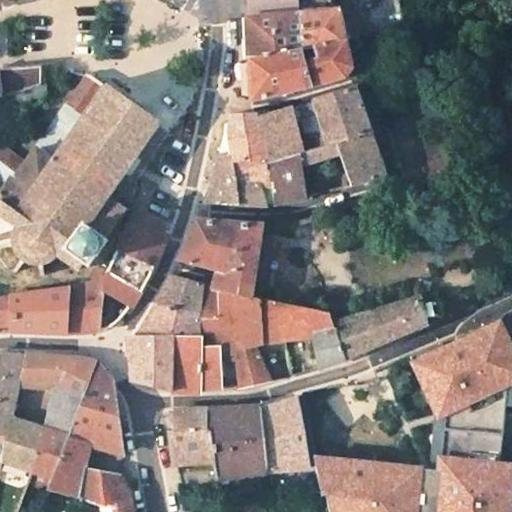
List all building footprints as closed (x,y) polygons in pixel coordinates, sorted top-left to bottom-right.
[(92,0),(59,3),(60,53),(73,54),(91,55),(95,0),(92,0)] [(246,0),(248,17),(296,13),(294,0),(246,0)] [(50,5),(32,9),(25,11),(24,54),(42,54),(60,53),(59,3),(50,5)] [(318,12),(298,13),(304,49),(312,48),(345,44),(348,43),(347,40),(344,40),(339,15),(342,14),(341,10),(318,12)] [(24,54),(25,11),(14,16),(6,19),(4,24),(6,45),(6,57),(24,54)] [(304,49),(298,13),(296,13),(248,17),(244,17),(244,39),(245,60),(284,52),(300,50),(304,49)] [(312,48),(313,54),(309,56),(310,60),(302,62),(309,86),(315,85),(344,77),(351,68),(345,44),(312,48)] [(284,52),(245,60),(245,77),(246,101),(309,86),(302,62),(300,50),(284,52)] [(0,70),(0,87),(2,96),(40,85),(41,65),(0,70)] [(86,75),(24,163),(1,145),(0,145),(0,248),(10,247),(13,254),(18,260),(12,270),(15,272),(22,263),(29,265),(37,266),(38,276),(42,275),(41,265),(48,262),(55,256),(78,273),(84,265),(86,267),(103,243),(101,241),(122,211),(104,198),(157,121),(105,85),(103,85),(91,77),(86,75)] [(384,176),(355,88),(313,102),(325,144),(333,142),(338,156),(351,186),(382,177),(384,176)] [(222,135),(225,134),(261,132),(266,162),(299,152),(308,149),(325,144),(313,102),(312,102),(289,106),(269,112),(268,108),(251,114),(227,116),(224,126),(222,135)] [(269,187),(266,162),(261,132),(225,134),(226,146),(226,156),(231,157),(235,184),(257,183),(259,188),(269,187)] [(338,156),(333,142),(325,144),(308,149),(299,152),(301,166),(338,156)] [(266,162),(269,187),(272,205),(306,198),(301,166),(299,152),(266,162)] [(203,203),(266,207),(259,188),(257,183),(235,184),(231,157),(226,156),(216,154),(207,187),(203,203)] [(388,197),(425,184),(419,166),(384,176),(382,177),(387,194),(388,197)] [(101,292),(129,307),(140,291),(159,249),(166,235),(149,226),(131,217),(105,271),(96,269),(92,282),(67,287),(64,332),(69,332),(98,329),(98,328),(101,292)] [(249,296),(260,222),(243,221),(193,220),(182,245),(176,260),(212,269),(211,271),(214,272),(210,287),(249,296)] [(195,307),(199,285),(168,277),(160,291),(152,305),(195,307)] [(233,346),(235,346),(233,317),(260,316),(259,298),(249,296),(210,287),(199,285),(195,307),(195,320),(197,336),(171,335),(168,392),(196,392),(196,390),(219,388),(217,347),(233,346)] [(0,296),(0,331),(5,331),(52,332),(64,332),(67,287),(17,294),(9,295),(0,296)] [(448,307),(445,300),(438,299),(436,292),(333,324),(330,324),(342,359),(429,322),(440,317),(442,313),(448,307)] [(252,345),(283,341),(276,302),(259,298),(260,316),(233,317),(235,346),(252,345)] [(276,302),(283,341),(309,337),(316,368),(342,359),(330,324),(333,324),(330,314),(276,302)] [(143,320),(133,337),(135,361),(127,361),(127,367),(127,379),(134,383),(151,388),(168,392),(171,335),(197,336),(195,320),(195,307),(152,305),(143,320)] [(440,343),(409,358),(423,387),(428,384),(443,415),(438,470),(433,511),(506,511),(510,486),(501,485),(503,464),(511,465),(511,459),(511,405),(504,405),(506,383),(511,380),(511,358),(499,330),(488,335),(483,324),(454,338),(456,343),(443,349),(440,343)] [(126,348),(127,361),(135,361),(133,337),(126,348)] [(233,346),(237,387),(251,384),(265,381),(269,379),(252,345),(235,346),(233,346)] [(50,478),(66,436),(43,428),(13,418),(19,386),(55,389),(57,383),(83,393),(95,362),(76,357),(32,354),(24,355),(0,354),(0,433),(5,434),(1,461),(50,478)] [(45,490),(78,498),(83,467),(86,467),(92,445),(120,453),(111,382),(95,362),(83,393),(66,436),(50,478),(45,490)] [(55,389),(43,428),(66,436),(83,393),(57,383),(55,389)] [(266,472),(309,468),(296,398),(284,404),(270,408),(258,407),(266,468),(266,472)] [(202,412),(211,462),(213,477),(266,468),(258,407),(228,410),(202,412)] [(168,432),(172,465),(211,462),(202,412),(201,410),(187,409),(173,409),(172,431),(168,432)] [(325,494),(328,511),(416,511),(418,500),(422,500),(423,494),(418,494),(421,468),(313,457),(320,495),(325,494)] [(510,486),(511,465),(503,464),(501,485),(510,486)] [(101,507),(101,511),(133,511),(133,510),(130,493),(119,477),(86,467),(83,467),(78,498),(101,507)] [(433,511),(438,470),(421,468),(418,494),(423,494),(422,500),(418,500),(416,511),(433,511)]
